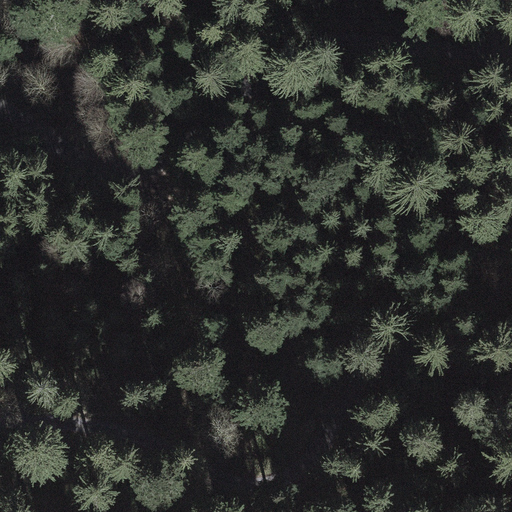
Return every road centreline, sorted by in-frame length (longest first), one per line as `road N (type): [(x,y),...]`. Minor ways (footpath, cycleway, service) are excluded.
road 1 (unclassified): [(0,421),(114,429),(224,484),(277,489),(315,464),(350,397),(511,293)]
road 2 (unclassified): [(511,52),(375,41),(313,50),(261,78),(175,154),(124,177),(0,107)]
